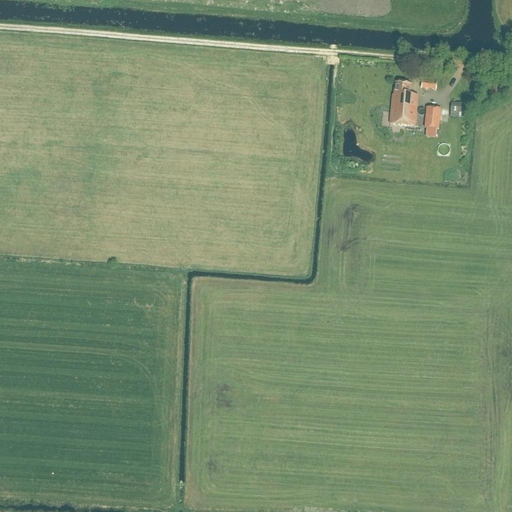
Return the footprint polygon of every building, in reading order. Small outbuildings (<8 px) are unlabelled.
[(436,92),(437,84),(423,82),(422,90),(436,92)] [(395,84),(394,97),(393,97),(390,125),(414,128),(417,97),(411,97),(412,86),(395,84)] [(508,97),(508,87),(491,86),(490,96),(508,97)] [(470,119),(471,105),(452,104),(451,118),(470,119)] [(426,109),(424,129),(438,130),(440,110),(426,109)]
